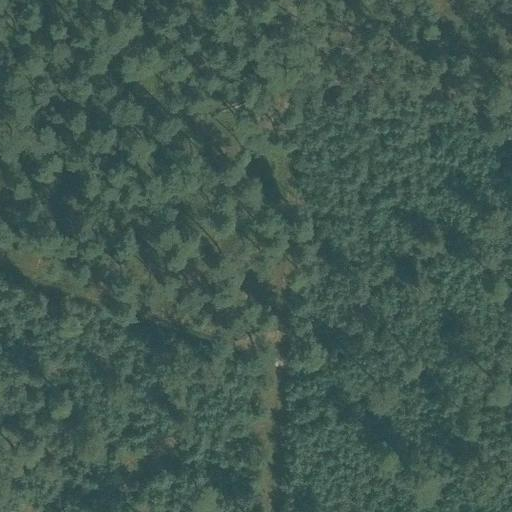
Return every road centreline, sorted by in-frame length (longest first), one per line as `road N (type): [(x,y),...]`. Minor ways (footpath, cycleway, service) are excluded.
road 1 (track): [(288,0),(272,511)]
road 2 (track): [(0,262),(278,365)]
